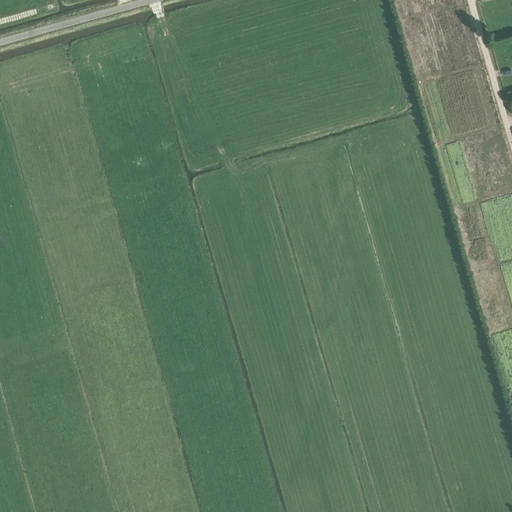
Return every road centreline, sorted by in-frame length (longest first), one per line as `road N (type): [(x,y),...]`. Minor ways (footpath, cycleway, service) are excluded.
road 1 (track): [(232,175),(156,0)]
road 2 (unclassified): [(0,42),(151,0)]
